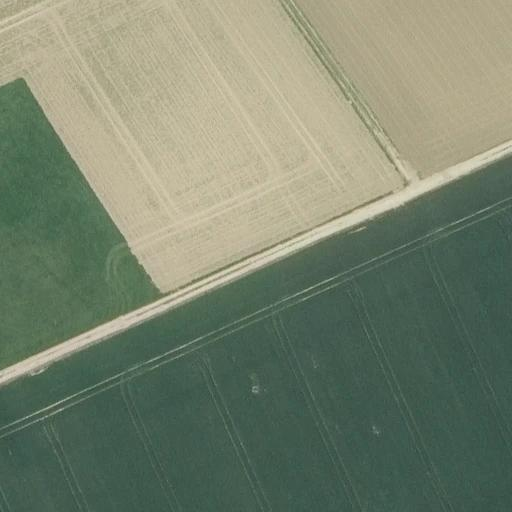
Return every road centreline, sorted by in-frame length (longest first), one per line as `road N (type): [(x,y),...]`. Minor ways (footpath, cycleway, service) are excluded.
road 1 (track): [(0,385),(511,153)]
road 2 (track): [(421,194),(291,0)]
